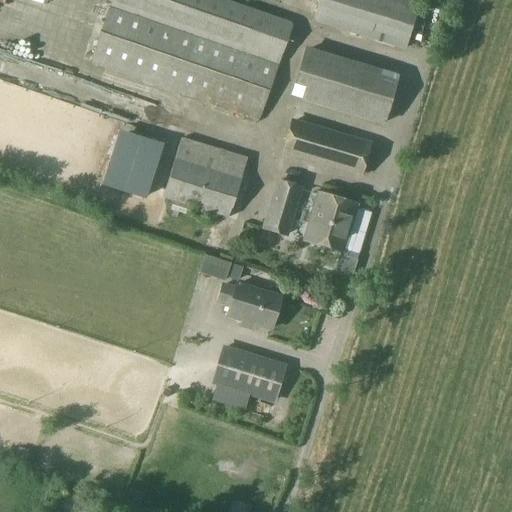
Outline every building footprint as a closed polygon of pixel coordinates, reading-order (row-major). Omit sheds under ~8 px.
[(258,121),(291,25),(219,0),(111,0),(90,61),(258,121)] [(405,48),(418,5),(399,0),(321,0),(315,21),(405,48)] [(304,51),(290,95),(383,123),(396,79),(304,51)] [(360,179),(370,146),(293,121),(282,154),(360,179)] [(116,136),(99,186),(111,190),(140,200),(156,149),(127,139),(116,136)] [(229,216),(247,160),(181,139),(164,196),(229,216)] [(288,238),(303,187),(278,180),(263,230),(288,238)] [(343,253),(356,205),(319,193),(304,242),(343,253)] [(231,264),(226,277),(238,281),(243,268),(231,264)] [(236,287),(223,284),(217,302),(230,306),(227,317),(242,321),(240,326),(254,330),(255,325),(271,330),(281,297),(237,284),(236,287)] [(225,348),(214,382),(272,400),(283,367),(225,348)] [(131,488),(126,502),(138,507),(143,493),(131,488)]
